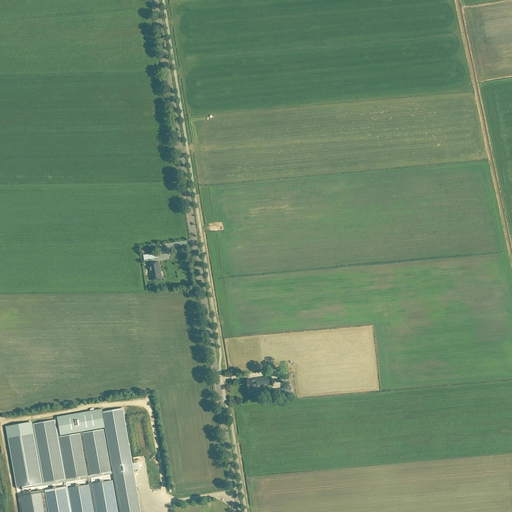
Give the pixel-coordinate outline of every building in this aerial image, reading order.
[(159,262),(148,264),(151,281),(162,279),(159,262)] [(252,380),(252,379),(242,381),(243,390),(252,388),(252,387),(257,387),(257,385),(272,383),(271,376),(256,378),(256,380),(252,380)] [(90,480),(87,481),(88,483),(67,487),(71,511),(66,487),(44,491),(47,511),(46,511),(43,491),(17,496),(20,511),(140,511),(134,471),(139,470),(137,460),(132,461),(123,408),(102,412),(102,413),(104,428),(119,511),(117,511),(111,479),(91,483),(90,480)] [(90,411),(57,417),(60,436),(104,428),(102,413),(102,412),(102,409),(94,411),(94,409),(90,409),(90,411)] [(43,484),(66,480),(55,420),(32,424),(43,484)] [(16,489),(42,484),(32,423),(5,428),(16,489)] [(102,429),(59,437),(66,480),(86,477),(87,481),(90,480),(90,476),(110,472),(102,429)]
